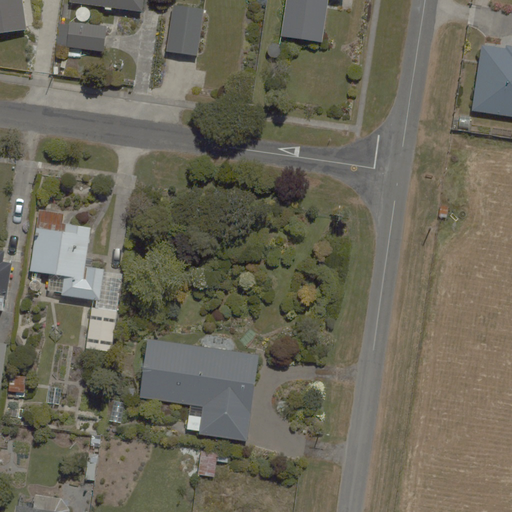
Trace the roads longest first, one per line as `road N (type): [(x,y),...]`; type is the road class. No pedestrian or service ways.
road 1 (residential): [(0,113),(399,172)]
road 2 (residential): [(350,511),(399,172)]
road 3 (residential): [(399,172),(425,0)]
